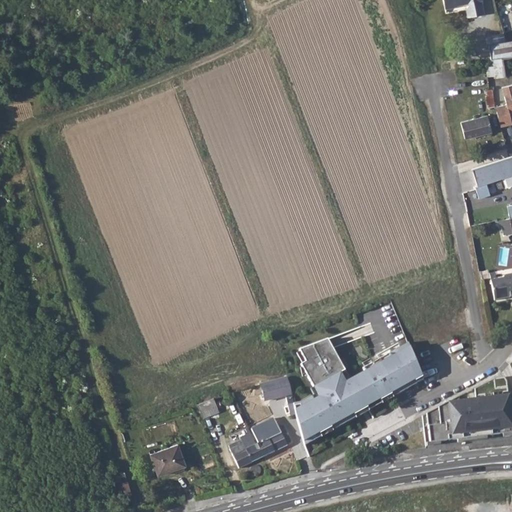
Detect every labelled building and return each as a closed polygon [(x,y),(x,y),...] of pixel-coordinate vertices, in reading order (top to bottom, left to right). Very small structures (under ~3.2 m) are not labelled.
[(442,0),(444,3),(454,0),(455,5),(467,3),(468,7),(465,8),(467,16),(484,13),(481,0),(442,0)] [(454,0),(444,3),(445,9),(456,7),(455,5),(454,0)] [(511,28),(511,6),(502,9),(506,30),(511,28)] [(503,35),(487,38),(488,45),(505,42),(503,35)] [(488,45),(488,46),(490,59),(491,65),(492,66),(503,65),(502,57),(511,55),(511,41),(505,43),(505,42),(488,45)] [(491,65),(485,65),(486,76),(492,75),(493,77),(504,76),(503,65),(492,66),(491,65)] [(496,110),(500,126),(511,123),(510,118),(511,117),(511,84),(501,87),(506,104),(494,106),(496,110)] [(492,89),(484,90),(486,107),(494,106),(492,89)] [(486,115),(460,122),(464,138),(475,136),(476,139),(489,136),(488,132),(491,132),(486,115)] [(511,155),(471,168),(477,186),(475,186),(479,199),(490,195),(486,183),(504,177),(511,174),(511,155)] [(511,216),(502,219),(503,225),(505,233),(511,231),(511,216)] [(503,277),(490,279),(494,299),(511,295),(511,271),(505,273),(503,277)] [(423,377),(408,340),(348,373),(327,336),(299,347),(305,359),(300,362),(316,391),(293,404),(296,414),(304,443),(423,377)] [(293,404),(285,377),(260,384),(264,400),(285,395),(289,416),(296,414),(293,404)] [(447,401),(422,415),(425,443),(511,434),(511,394),(508,395),(507,381),(504,377),(495,377),(474,388),(475,399),(447,401)] [(213,397),(197,403),(202,417),(219,410),(213,397)] [(273,417),(250,428),(257,442),(264,455),(291,442),(282,425),(278,427),(273,417)] [(264,455),(257,442),(255,444),(247,427),(237,433),(240,439),(227,445),(238,468),(264,455)] [(178,443),(150,453),(158,474),(185,464),(178,443)] [(123,471),(111,474),(120,502),(132,499),(123,471)]
